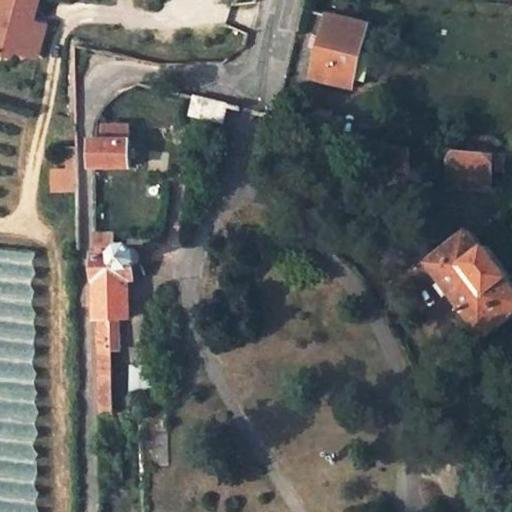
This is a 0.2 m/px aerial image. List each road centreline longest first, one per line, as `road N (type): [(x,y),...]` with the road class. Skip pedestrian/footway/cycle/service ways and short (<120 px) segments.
road 1 (unclassified): [(276,0),(252,70),(223,78),(137,70),(101,77),(87,106),(95,511)]
road 2 (track): [(249,139),(472,213)]
road 3 (track): [(447,480),(493,345),(511,332)]
